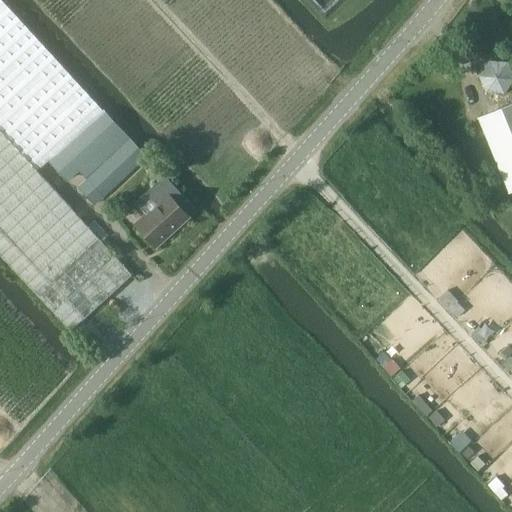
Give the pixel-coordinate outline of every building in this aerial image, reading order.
[(0,0),(0,254),(70,330),(131,274),(38,171),(49,161),(102,110),(0,0)] [(504,94),(511,82),(511,72),(507,63),(488,61),(479,76),(486,92),(504,94)] [(509,193),(511,191),(511,102),(477,118),(509,193)] [(102,110),(49,161),(69,182),(80,171),(87,179),(104,198),(148,156),(104,109),(102,110)] [(146,214),(135,224),(156,248),(189,217),(186,213),(193,206),(165,175),(135,202),(146,214)]
